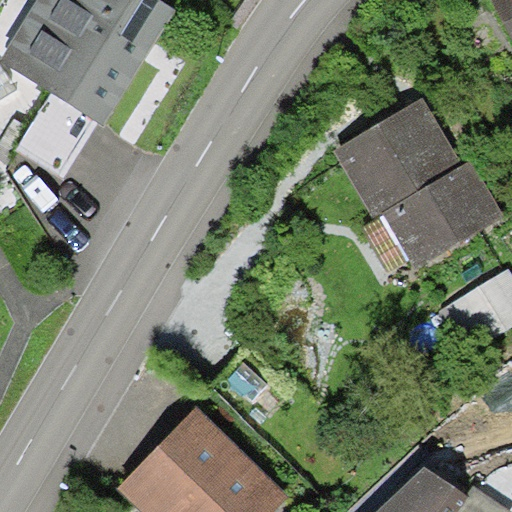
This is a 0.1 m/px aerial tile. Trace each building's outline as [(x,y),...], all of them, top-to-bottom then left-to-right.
[(176,8),(162,0),(38,0),(0,63),(50,92),(97,120),(106,126),(151,50),(176,8)] [(511,0),(491,0),(511,40),(511,0)] [(50,92),(15,150),(61,178),(97,120),(50,92)] [(383,122),(333,152),(374,219),(383,213),(417,270),(504,217),(470,161),(464,165),(423,97),(383,122)] [(511,272),(509,268),(436,311),(463,355),(511,325),(511,272)] [(243,364),(230,380),(252,399),(266,384),(243,364)] [(272,511),(289,496),(198,406),(158,446),(117,487),(142,511),(272,511)] [(425,467),(376,511),(510,511),(511,511),(473,486),(466,497),(425,467)]
